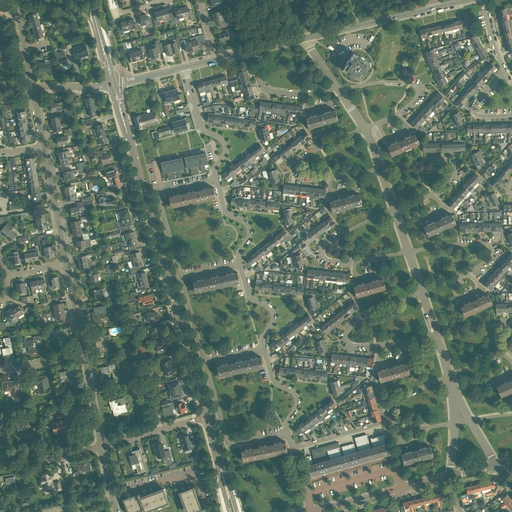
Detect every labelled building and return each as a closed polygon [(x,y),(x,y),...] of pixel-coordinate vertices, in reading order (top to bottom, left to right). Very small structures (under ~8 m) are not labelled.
[(220,7),(218,8),(219,11),(213,13),(214,19),(223,17),(222,14),(226,13),(224,6),(220,7)] [(187,7),(181,8),(183,17),(190,15),(191,21),(194,20),(192,12),(189,12),(187,7)] [(176,16),(173,17),(174,21),(175,24),(180,22),(179,18),(183,17),(181,8),(175,10),(176,16)] [(506,15),(508,14),(507,8),(498,10),(499,16),(506,15)] [(167,9),(161,11),(163,19),(169,18),(171,22),(174,21),(173,17),(172,14),(169,15),(167,9)] [(155,12),(156,16),(156,18),(153,19),(155,26),(161,25),(159,20),(163,19),(161,11),(159,11),(159,10),(156,11),(157,12),(155,12)] [(30,22),(38,19),(36,13),(28,16),(30,22)] [(153,27),(151,20),(148,21),(146,15),(145,14),(144,14),(143,14),(142,15),(143,16),(140,17),(140,18),(139,18),(138,19),(138,20),(138,22),(139,22),(140,23),(141,22),(142,26),(145,25),(146,29),(153,27)] [(223,17),(214,19),(216,26),(222,24),(223,27),(230,25),(228,19),(224,20),(223,17)] [(40,25),(38,19),(30,22),(32,28),(40,25)] [(133,19),(127,21),(129,30),(135,28),(136,31),(139,31),(138,25),(135,26),(133,19)] [(129,30),(127,21),(121,23),(122,29),(119,30),(121,36),(124,35),(123,32),(129,30)] [(448,24),(442,25),(444,32),(447,31),(448,34),(451,34),(448,24)] [(40,25),(32,28),(34,33),(42,31),(40,25)] [(224,33),(218,35),(220,41),(229,38),(228,32),(230,32),(230,29),(223,30),(224,33)] [(427,38),(425,29),(419,31),(421,37),(424,37),(424,38),(427,38)] [(42,31),(34,33),(36,39),(44,37),(42,31)] [(472,43),(478,40),(475,34),(469,38),(471,41),(469,42),(471,44),(472,43)] [(191,42),(193,51),(199,49),(198,43),(204,41),(203,35),(194,37),(195,41),(191,42)] [(170,44),(172,53),(178,51),(177,46),(181,45),(179,38),(171,40),(172,43),(170,44)] [(193,51),(191,42),(185,44),(184,40),(181,41),(182,47),(185,46),(187,52),(193,51)] [(482,45),(478,40),(472,43),(476,48),(482,45)] [(172,53),(170,44),(167,45),(166,42),(159,43),(161,50),(165,49),(167,55),(172,53)] [(157,51),(157,50),(160,50),(158,43),(152,45),(152,49),(149,50),(150,53),(147,53),(149,59),(151,58),(152,59),(158,57),(157,51)] [(89,55),(85,45),(73,49),(76,59),(89,55)] [(482,45),(476,48),(479,54),(485,50),(482,45)] [(142,50),(135,52),(138,61),(144,59),(142,53),(145,52),(144,46),(141,47),(142,50)] [(434,55),(432,50),(424,53),(427,59),(434,55)] [(488,55),(485,50),(479,54),(482,59),(488,55)] [(138,61),(135,52),(129,54),(129,51),(126,52),(127,58),(130,58),(132,62),(138,61)] [(343,70),(351,75),(360,80),(370,63),(353,53),(343,70)] [(434,55),(427,59),(429,64),(437,61),(439,60),(437,54),(434,55)] [(437,61),(429,64),(432,70),(439,66),(437,61)] [(487,68),(492,72),(496,68),(491,63),(487,68)] [(442,72),(439,66),(432,70),(434,75),(444,71),(442,72)] [(492,72),(487,68),(483,72),(488,77),(492,72)] [(239,79),(248,76),(246,70),(239,72),(240,76),(238,77),(239,79)] [(446,76),(444,71),(434,75),(437,80),(444,77),(446,76)] [(488,77),(483,72),(479,77),(483,81),(488,77)] [(444,77),(437,80),(439,86),(440,86),(443,84),(447,83),(444,77)] [(479,77),(474,81),(479,86),(483,81),(479,77)] [(479,86),(474,81),(470,86),(475,90),(479,86)] [(475,90),(470,86),(466,90),(471,95),(475,90)] [(251,88),(244,90),(242,90),(244,96),(245,96),(253,93),(251,88)] [(173,100),(179,99),(177,92),(176,89),(170,91),(173,100)] [(471,95),(466,90),(465,89),(461,93),(461,94),(462,95),(467,99),(471,95)] [(166,102),(173,100),(170,91),(164,93),(165,96),(166,102)] [(445,98),(439,92),(434,97),(442,104),(444,102),(443,100),(445,98)] [(253,93),(245,96),(247,101),(255,99),(253,93)] [(458,95),(456,97),(458,99),(463,104),(467,99),(462,95),(461,94),(459,96),(458,95)] [(88,108),(95,106),(92,97),(85,99),(88,108)] [(434,97),(430,101),(437,107),(441,103),(442,104),(434,97)] [(463,104),(458,99),(456,97),(452,102),(454,104),(459,108),(463,104)] [(430,101),(426,106),(433,111),(434,113),(435,112),(436,111),(434,109),(437,107),(430,101)] [(59,103),(50,104),(52,112),(61,110),(59,103)] [(95,106),(88,108),(90,117),(97,115),(95,106)] [(426,106),(422,110),(429,116),(433,111),(426,106)] [(18,119),(26,117),(25,111),(21,112),(21,110),(13,111),(14,116),(17,115),(18,119)] [(320,114),(323,124),(337,120),(338,120),(335,110),(329,112),(329,111),(328,111),(326,112),(326,111),(326,113),(320,114)] [(429,116),(422,110),(418,115),(425,120),(429,116)] [(139,115),(134,117),(137,129),(143,128),(143,127),(158,123),(155,111),(140,116),(139,115)] [(454,120),(460,118),(458,112),(452,115),(454,120)] [(323,124),(320,114),(315,116),(314,115),(314,116),(312,116),(312,115),(311,116),(312,117),(306,118),(308,129),(309,128),(323,124)] [(418,115),(414,119),(421,125),(425,120),(418,115)] [(53,125),(60,124),(59,117),(51,118),(53,125)] [(460,118),(454,120),(457,126),(463,123),(460,118)] [(181,130),(187,128),(186,125),(185,119),(178,120),(181,130)] [(421,125),(414,119),(410,124),(416,129),(421,125)] [(175,132),(181,130),(178,120),(172,122),(174,129),(175,132)] [(60,124),(53,125),(54,132),(61,130),(60,124)] [(98,135),(105,133),(102,124),(96,126),(98,135)] [(260,136),(267,134),(269,133),(267,125),(261,126),(262,129),(259,130),(260,136)] [(159,130),(161,136),(170,133),(168,127),(159,130)] [(306,131),(301,135),(306,142),(311,138),(306,131)] [(107,142),(105,133),(98,135),(101,144),(107,142)] [(401,141),(405,150),(419,144),(415,134),(414,134),(409,137),(409,136),(408,136),(409,136),(406,137),(406,138),(401,141)] [(30,141),(29,135),(21,136),(22,142),(22,145),(27,145),(27,141),(30,141)] [(301,135),(296,139),(302,146),(306,142),(301,135)] [(67,136),(66,136),(57,138),(58,145),(67,144),(67,140),(68,140),(67,136)] [(296,139),(292,143),(297,149),(302,146),(296,139)] [(405,150),(401,141),(395,143),(395,142),(395,143),(393,144),(392,143),(393,144),(387,147),(387,146),(387,147),(391,156),(392,156),(405,150)] [(297,149),(292,143),(287,146),(292,153),(297,149)] [(255,149),(262,157),(267,153),(260,145),(255,149)] [(292,153),(287,146),(282,150),(287,157),(292,153)] [(281,148),(277,151),(276,152),(283,160),(287,157),(282,150),(281,148)] [(255,149),(251,152),(255,158),(258,156),(260,158),(262,157),(255,149)] [(112,159),(110,153),(107,153),(106,150),(96,152),(98,157),(99,157),(100,160),(102,160),(103,164),(112,162),(111,159),(112,159)] [(60,160),(68,158),(70,158),(69,151),(58,153),(59,160),(60,160)] [(473,160),(481,157),(478,151),(471,155),(473,160)] [(200,165),(201,169),(205,168),(204,164),(208,163),(205,152),(200,153),(201,154),(198,154),(198,153),(200,165)] [(255,158),(251,152),(246,156),(250,162),(255,158)] [(276,152),(275,153),(271,156),(278,164),(283,160),(276,152)] [(198,169),(197,166),(200,165),(198,153),(193,154),(194,155),(191,156),(195,170),(198,169)] [(191,156),(189,156),(189,155),(184,156),(187,168),(191,167),(191,171),(195,170),(191,156)] [(250,162),(246,156),(241,160),(245,165),(250,162)] [(481,157),(473,160),(476,166),(479,165),(480,166),(484,165),(484,164),(483,163),(482,160),(484,159),(483,156),(481,157)] [(178,174),(181,173),(180,169),(184,168),(182,157),(177,158),(177,159),(175,159),(175,158),(174,158),(177,170),(178,174)] [(61,166),(69,165),(68,158),(60,160),(61,162),(59,163),(60,166),(61,166)] [(175,174),(174,171),(177,170),(174,158),(170,159),(170,160),(168,161),(171,175),(175,174)] [(166,161),(166,160),(161,161),(164,173),(167,172),(168,176),(171,175),(168,161),(166,161)] [(245,165),(241,160),(237,164),(241,169),(245,165)] [(241,169),(237,164),(232,167),(236,173),(241,169)] [(507,166),(503,170),(507,175),(511,170),(507,166)] [(236,173),(232,167),(227,171),(231,176),(233,179),(235,178),(234,177),(235,175),(237,174),(236,173)] [(116,176),(117,176),(115,169),(105,172),(107,178),(109,178),(110,182),(113,181),(114,186),(119,184),(117,178),(116,176)] [(276,169),(275,170),(266,172),(267,176),(265,176),(266,178),(270,177),(270,178),(278,175),(276,169)] [(73,170),(64,172),(65,180),(75,178),(73,170)] [(507,175),(503,170),(499,175),(503,179),(507,175)] [(231,176),(227,171),(222,175),(227,180),(231,176)] [(475,172),(471,177),(477,182),(477,183),(479,184),(483,180),(475,172)] [(278,175),(270,178),(271,180),(272,183),(279,181),(278,175)] [(493,178),(499,184),(503,179),(499,175),(495,179),(493,178)] [(477,182),(471,177),(467,181),(473,187),(477,183),(477,182)] [(499,184),(493,178),(489,182),(495,188),(499,184)] [(92,189),(90,182),(89,180),(83,181),(83,184),(87,183),(88,190),(92,189)] [(473,187),(467,181),(463,186),(469,191),(473,187)] [(66,194),(74,193),(74,189),(75,189),(74,185),(64,187),(66,194)] [(463,186),(459,190),(467,198),(470,194),(471,193),(469,191),(463,186)] [(204,190),(198,191),(200,201),(215,198),(216,198),(213,187),(213,188),(207,189),(207,188),(204,189),(204,188),(204,190)] [(464,201),(467,198),(459,190),(455,195),(461,200),(463,202),(464,201)] [(200,201),(198,191),(192,192),(192,191),(192,192),(191,192),(190,192),(190,191),(189,191),(190,193),(184,194),(186,204),(200,201)] [(41,192),(32,194),(28,195),(29,199),(33,198),(34,203),(38,202),(38,199),(42,198),(41,192)] [(491,201),(497,198),(494,192),(488,195),(491,201)] [(74,193),(66,194),(67,201),(77,199),(76,196),(75,196),(74,193)] [(105,207),(106,207),(108,206),(109,206),(108,205),(116,203),(114,197),(107,199),(106,196),(101,197),(100,194),(97,195),(99,206),(103,205),(103,206),(104,206),(104,207),(105,207)] [(186,204),(184,194),(178,195),(178,194),(177,194),(177,195),(175,195),(175,194),(175,195),(175,196),(169,197),(171,207),(186,204)] [(350,196),(344,198),(347,208),(361,204),(362,204),(359,194),(358,194),(353,196),(352,194),(352,195),(350,196),(350,195),(349,195),(350,196)] [(461,200),(455,195),(451,199),(457,205),(461,200)] [(347,208),(344,198),(338,200),(338,198),(338,199),(336,200),(335,199),(335,201),(330,202),(329,202),(332,212),(333,212),(347,208)] [(497,198),(491,201),(488,202),(490,208),(499,203),(497,198)] [(457,205),(451,199),(447,204),(453,209),(457,205)] [(82,202),(77,203),(77,207),(70,208),(72,215),(80,214),(79,209),(83,209),(82,205),(83,205),(82,202)] [(121,220),(130,217),(130,216),(130,215),(130,213),(129,213),(128,210),(123,211),(122,208),(115,210),(116,213),(119,213),(121,220)] [(293,217),(290,208),(286,210),(287,212),(282,213),(284,219),(293,217)] [(36,223),(47,221),(45,213),(35,215),(36,223)] [(325,220),(330,226),(335,223),(329,214),(324,218),(325,220)] [(454,220),(452,215),(451,214),(446,217),(445,216),(443,217),(442,217),(443,218),(437,220),(442,230),(455,224),(456,224),(454,220)] [(130,217),(121,220),(123,227),(120,228),(120,231),(128,229),(127,226),(132,224),(131,221),(132,220),(131,219),(130,218),(130,217)] [(293,217),(284,219),(286,225),(294,223),(293,217)] [(72,229),(81,227),(80,224),(82,224),(81,220),(71,222),(72,229)] [(325,220),(320,224),(326,230),(330,226),(325,220)] [(442,230),(437,220),(432,223),(431,222),(431,223),(429,224),(429,223),(429,224),(424,227),(424,226),(423,227),(428,236),(442,230)] [(48,229),(47,221),(36,223),(38,231),(48,229)] [(326,230),(320,224),(316,227),(321,234),(326,230)] [(0,233),(5,237),(11,230),(5,225),(0,232),(0,233)] [(81,227),(72,229),(74,236),(84,234),(83,230),(81,231),(81,227)] [(321,234),(316,227),(311,231),(316,237),(321,234)] [(309,229),(308,229),(307,230),(309,233),(306,235),(311,241),(316,237),(311,231),(310,229),(309,229)] [(11,230),(5,237),(10,242),(16,234),(11,230)] [(284,230),(279,233),(285,241),(290,237),(284,230)] [(125,241),(136,238),(134,231),(123,235),(125,241)] [(279,233),(275,237),(279,243),(280,244),(285,241),(279,233)] [(311,241),(306,235),(302,238),(307,245),(311,241)] [(96,236),(89,237),(89,239),(77,242),(78,249),(81,249),(81,248),(86,247),(86,243),(91,242),(90,240),(96,239),(96,236)] [(298,238),(300,240),(297,242),(302,249),(307,245),(302,238),(300,236),(299,237),(298,238)] [(275,237),(270,241),(274,246),(279,243),(275,237)] [(136,238),(125,241),(123,241),(124,244),(128,242),(129,247),(138,244),(136,238)] [(274,246),(270,241),(265,245),(269,250),(270,250),(274,246)] [(269,250),(265,245),(260,248),(265,254),(266,255),(271,252),(270,250),(269,250)] [(52,246),(44,247),(46,258),(54,256),(52,246)] [(36,248),(30,249),(32,260),(39,259),(37,249),(36,249),(36,248)] [(265,254),(260,248),(256,252),(260,258),(265,254)] [(32,260),(30,249),(25,250),(25,251),(24,251),(26,261),(32,260)] [(131,261),(142,258),(140,251),(133,253),(132,253),(131,250),(125,252),(126,256),(129,255),(130,258),(133,257),(133,260),(131,261)] [(18,252),(10,253),(10,256),(11,256),(13,264),(20,263),(18,252)] [(260,258),(256,252),(251,256),(255,261),(260,258)] [(291,263),(302,260),(300,254),(289,257),(291,263)] [(79,264),(91,261),(91,259),(89,259),(88,255),(78,257),(79,264)] [(255,261),(251,256),(246,260),(251,265),(255,261)] [(511,261),(507,257),(503,262),(509,267),(511,265),(511,261)] [(142,258),(131,261),(133,268),(130,269),(131,272),(138,270),(137,267),(144,265),(142,258)] [(302,260),(291,263),(293,269),(303,266),(302,260)] [(92,264),(91,261),(79,264),(80,271),(91,269),(90,264),(92,264)] [(509,267),(503,262),(499,266),(505,272),(509,267)] [(505,272),(499,266),(495,271),(501,276),(505,272)] [(139,274),(138,270),(131,272),(132,276),(136,275),(137,278),(139,278),(139,281),(147,279),(145,272),(139,274)] [(495,271),(491,275),(497,281),(499,282),(503,277),(501,276),(495,271)] [(228,274),(222,276),(224,286),(239,282),(239,283),(237,272),(231,274),(231,272),(231,273),(230,273),(228,274),(228,273),(228,274)] [(99,273),(90,275),(91,279),(89,279),(90,282),(91,281),(91,282),(99,281),(98,277),(100,277),(99,273)] [(497,281),(491,275),(487,280),(495,286),(499,282),(497,281)] [(214,277),(208,279),(210,289),(224,286),(222,276),(216,277),(216,276),(215,277),(214,277),(214,276),(213,276),(214,277)] [(57,277),(51,278),(53,288),(59,286),(57,277)] [(368,283),(371,293),(385,289),(386,289),(383,278),(382,279),(377,280),(376,279),(376,280),(374,280),(373,280),(374,281),(368,283)] [(37,280),(38,289),(42,288),(42,292),(46,291),(45,288),(43,279),(37,280)] [(147,279),(139,281),(140,284),(138,284),(139,287),(135,289),(136,293),(143,291),(142,287),(149,285),(147,279)] [(210,289),(208,279),(202,280),(201,279),(199,280),(199,279),(199,281),(193,282),(195,292),(210,289)] [(38,289),(37,280),(30,282),(32,290),(32,294),(36,293),(35,290),(38,289)] [(495,286),(487,280),(483,284),(491,291),(493,288),(498,293),(500,291),(497,288),(495,286)] [(26,291),(24,283),(17,284),(18,293),(26,291)] [(371,293),(368,283),(362,284),(362,283),(362,284),(359,285),(359,284),(359,285),(354,287),(353,287),(356,297),(357,297),(356,297),(371,293)] [(108,296),(107,291),(106,291),(105,288),(103,289),(103,288),(96,290),(96,289),(94,289),(94,290),(93,290),(94,298),(108,296)] [(308,304),(314,302),(316,301),(314,293),(313,294),(313,293),(309,294),(309,297),(306,298),(308,304)] [(136,302),(135,299),(134,294),(124,296),(127,305),(136,302)] [(474,301),(478,310),(492,304),(488,294),(487,294),(487,295),(482,297),(481,296),(481,297),(479,298),(479,297),(479,298),(474,301)] [(140,302),(143,301),(144,303),(143,304),(142,305),(143,308),(143,309),(149,307),(148,303),(153,301),(152,295),(146,296),(146,295),(139,297),(140,302)] [(354,301),(349,305),(354,311),(359,307),(354,301)] [(478,310),(474,301),(468,303),(468,302),(467,302),(468,303),(466,304),(465,303),(466,304),(460,307),(464,317),(465,316),(464,316),(478,310)] [(53,313),(64,311),(63,303),(54,305),(54,308),(52,309),(53,313)] [(349,305),(345,308),(344,308),(349,315),(354,311),(349,305)] [(19,306),(13,310),(17,316),(17,315),(18,317),(24,313),(22,311),(24,309),(22,307),(20,308),(19,306)] [(94,308),(95,311),(95,314),(93,315),(95,324),(101,323),(100,318),(106,317),(105,312),(106,312),(105,306),(94,308)] [(13,310),(12,308),(6,312),(8,314),(5,316),(9,323),(12,321),(11,320),(11,319),(17,316),(13,310)] [(344,308),(343,309),(340,312),(345,318),(349,315),(344,308)] [(64,311),(53,313),(53,315),(55,315),(56,319),(65,318),(64,311)] [(146,313),(146,314),(148,322),(158,319),(156,311),(151,313),(151,312),(146,313)] [(340,312),(335,316),(340,322),(345,318),(340,312)] [(303,318),(309,325),(314,321),(308,314),(303,318)] [(340,322),(335,316),(330,319),(335,326),(340,322)] [(309,325),(303,318),(299,322),(303,328),(305,330),(310,326),(309,325)] [(330,319),(326,323),(331,330),(335,326),(330,319)] [(299,322),(294,326),(298,331),(303,328),(299,322)] [(331,330),(326,323),(321,327),(326,333),(331,330)] [(148,334),(151,333),(153,338),(162,335),(161,329),(159,329),(158,326),(150,328),(150,329),(147,330),(148,334)] [(298,331),(294,326),(289,329),(294,335),(298,331)] [(67,328),(52,331),(53,337),(55,337),(56,340),(61,339),(62,345),(70,344),(67,328)] [(294,335),(289,329),(284,333),(289,339),(294,335)] [(289,339),(284,333),(280,337),(284,342),(289,339)] [(94,337),(95,341),(98,353),(106,351),(104,342),(111,341),(110,334),(94,337)] [(41,346),(39,336),(33,337),(34,339),(26,340),(26,338),(23,339),(25,347),(27,347),(29,354),(37,352),(36,347),(41,346)] [(12,353),(10,337),(3,339),(3,342),(5,342),(6,348),(0,348),(0,353),(5,353),(5,354),(12,353)] [(280,337),(275,340),(279,346),(284,342),(280,337)] [(318,347),(326,345),(324,339),(316,341),(318,347)] [(279,346),(275,340),(270,344),(275,350),(279,346)] [(167,351),(165,344),(157,347),(158,353),(167,351)] [(327,350),(326,345),(318,347),(320,353),(327,350)] [(252,359),(246,360),(248,370),(263,367),(261,357),(255,358),(255,357),(255,358),(253,358),(252,358),(252,359)] [(167,375),(176,372),(172,360),(163,362),(167,375)] [(237,362),(232,363),(234,373),(248,370),(246,360),(240,361),(240,360),(240,361),(239,361),(238,361),(237,361),(237,362)] [(100,368),(102,375),(112,373),(114,380),(118,379),(117,370),(115,370),(114,363),(108,364),(108,366),(100,368)] [(234,373),(232,363),(226,365),(225,363),(225,364),(223,364),(223,365),(217,366),(219,377),(219,376),(234,373)] [(392,367),(395,377),(409,373),(406,363),(400,365),(400,364),(400,365),(398,365),(398,364),(397,365),(398,366),(392,367)] [(395,377),(392,367),(386,369),(386,368),(385,368),(386,369),(383,369),(383,370),(378,371),(377,371),(380,382),(380,381),(395,377)] [(60,375),(61,382),(70,380),(71,386),(77,385),(75,375),(76,375),(75,369),(75,370),(64,372),(64,371),(59,372),(59,373),(60,375)] [(50,392),(49,387),(47,376),(39,377),(39,376),(39,379),(36,379),(36,380),(31,380),(32,386),(38,385),(40,394),(50,392)] [(170,391),(180,388),(180,387),(181,386),(180,383),(179,383),(179,382),(173,383),(172,380),(165,382),(166,385),(168,385),(170,391)] [(2,382),(3,391),(11,390),(13,403),(21,401),(17,381),(10,382),(10,383),(9,383),(9,382),(7,382),(2,382)] [(511,391),(511,384),(510,381),(505,383),(504,382),(504,383),(502,384),(502,383),(501,383),(502,385),(497,387),(496,387),(501,397),(501,396),(511,391)] [(365,394),(373,391),(371,385),(361,388),(363,394),(365,394)] [(339,387),(332,389),(334,394),(343,392),(342,389),(342,386),(339,387)] [(180,388),(170,391),(172,397),(170,397),(171,400),(177,399),(177,396),(182,394),(182,393),(183,392),(182,389),(181,389),(180,388)] [(374,397),(373,391),(365,394),(366,399),(374,397)] [(114,416),(127,412),(123,397),(114,400),(109,402),(112,410),(114,416)] [(366,399),(364,400),(366,404),(366,406),(376,403),(374,397),(366,399)] [(332,399),(327,403),(333,410),(335,408),(334,407),(336,405),(332,399)] [(173,409),(171,404),(171,402),(161,405),(163,411),(164,411),(166,416),(170,415),(170,416),(174,415),(173,409)] [(175,403),(171,404),(173,409),(177,408),(178,413),(184,412),(184,410),(186,410),(184,403),(182,404),(182,402),(176,404),(175,403)] [(333,410),(327,403),(323,406),(327,412),(331,409),(333,410)] [(378,409),(376,403),(366,406),(366,407),(368,412),(370,411),(378,409)] [(327,412),(323,406),(318,410),(324,418),(329,414),(327,412)] [(379,414),(378,409),(370,411),(371,417),(379,414)] [(324,418),(318,410),(313,414),(317,419),(319,422),(324,418)] [(63,417),(63,414),(57,415),(58,418),(59,418),(59,421),(59,422),(52,424),(55,432),(68,428),(65,420),(62,421),(62,420),(61,418),(63,417)] [(317,419),(313,414),(308,418),(313,423),(317,419)] [(371,417),(372,419),(373,423),(381,420),(379,414),(371,417)] [(313,423),(308,418),(304,421),(309,428),(314,425),(313,423)] [(28,425),(28,420),(16,422),(18,431),(23,430),(24,437),(32,435),(31,429),(32,429),(31,424),(28,425)] [(309,428),(304,421),(299,425),(304,432),(309,428)] [(304,432),(299,425),(294,429),(298,434),(301,432),(302,434),(304,432)] [(367,434),(362,436),(369,460),(383,456),(378,436),(370,439),(373,447),(370,448),(367,434)] [(385,434),(378,436),(383,456),(390,454),(387,443),(385,444),(384,441),(387,440),(385,434)] [(194,447),(192,441),(189,441),(188,436),(180,438),(182,447),(184,446),(185,450),(194,447)] [(354,443),(349,445),(354,464),(369,460),(362,436),(354,438),(358,451),(356,452),(354,443)] [(270,445),(272,455),(287,452),(285,442),(279,443),(279,442),(278,442),(279,443),(277,443),(276,443),(276,442),(276,444),(270,445)] [(163,460),(171,458),(169,450),(164,452),(162,443),(154,445),(155,447),(154,447),(155,451),(156,451),(157,458),(162,456),(163,460)] [(354,464),(349,445),(341,447),(344,455),(342,456),(338,443),(333,444),(340,468),(354,464)] [(323,447),(318,448),(325,472),(340,468),(333,444),(326,446),(329,459),(327,460),(323,447)] [(272,455),(270,445),(264,446),(264,445),(264,446),(262,446),(261,445),(261,447),(255,448),(258,458),(272,455)] [(415,450),(418,460),(425,458),(432,456),(433,456),(430,446),(424,448),(424,446),(422,447),(421,447),(421,448),(415,450)] [(142,455),(140,448),(139,448),(140,449),(134,451),(132,451),(133,454),(132,454),(133,456),(130,457),(132,464),(135,463),(137,470),(138,473),(135,474),(146,471),(143,459),(142,455)] [(258,458),(255,448),(250,449),(249,448),(249,449),(247,449),(247,448),(246,449),(247,450),(241,451),(243,461),(258,458)] [(325,472),(318,448),(311,450),(315,464),(313,464),(310,456),(305,457),(308,466),(311,476),(325,472)] [(418,460),(415,450),(410,452),(409,450),(406,451),(407,453),(401,454),(403,464),(404,464),(418,460)] [(90,462),(73,466),(75,472),(85,470),(85,471),(92,470),(90,462)] [(42,485),(44,485),(45,489),(53,487),(54,489),(57,489),(57,490),(61,489),(59,481),(55,482),(55,484),(53,484),(49,471),(41,473),(42,477),(40,478),(42,485)] [(19,479),(17,473),(2,476),(3,482),(6,481),(6,484),(10,483),(11,489),(16,488),(15,479),(19,479)] [(493,480),(486,482),(487,489),(494,487),(493,480)] [(487,489),(486,482),(479,484),(481,490),(487,489)] [(479,484),(472,485),(474,492),(481,490),(479,484)] [(474,492),(472,485),(466,487),(468,496),(472,495),(475,495),(474,492)] [(193,487),(180,492),(179,492),(181,492),(182,495),(181,496),(182,499),(181,499),(184,499),(185,502),(184,502),(185,506),(184,506),(186,505),(187,509),(186,509),(187,511),(188,511),(192,511),(200,511),(205,510),(204,507),(201,509),(201,507),(199,508),(191,488),(193,487)] [(136,500),(136,498),(134,495),(123,499),(127,511),(128,511),(132,511),(135,511),(136,511),(135,509),(139,508),(139,509),(142,508),(143,509),(142,507),(145,506),(147,511),(148,511),(147,510),(150,509),(150,508),(153,506),(154,508),(154,507),(157,506),(157,505),(160,504),(161,506),(162,506),(161,505),(164,503),(164,502),(168,501),(169,503),(163,488),(163,489),(143,497),(142,496),(140,496),(139,493),(137,494),(139,499),(136,500)] [(506,495),(504,497),(502,498),(505,503),(506,504),(511,500),(506,495)]
